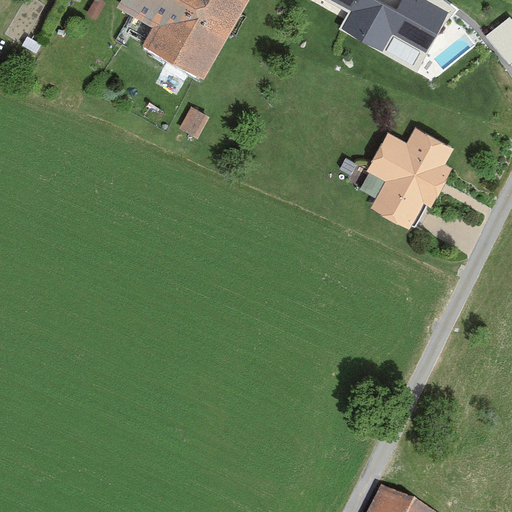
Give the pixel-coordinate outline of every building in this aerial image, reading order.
[(127,0),(123,7),(155,24),(145,42),(211,78),(252,0),(127,0)] [(334,0),(347,7),(338,25),(421,72),(456,5),(449,0),(334,0)] [(511,16),(509,13),(486,33),(511,63),(511,16)] [(411,140),(393,131),(374,169),(391,178),(377,206),(415,224),(428,197),(439,202),(458,164),(453,162),(462,143),(420,122),(411,140)] [(427,511),(386,492),(376,511),(427,511)]
